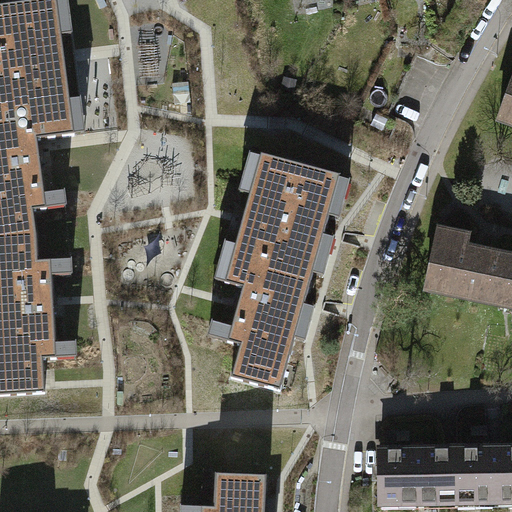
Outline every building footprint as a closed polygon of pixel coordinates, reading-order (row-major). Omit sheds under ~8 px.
[(36,142),(38,142),(75,137),(64,57),(57,1),(31,4),(31,3),(0,6),(0,130),(5,130),(5,126),(15,125),(16,135),(35,133),(36,142)] [(511,84),(499,119),(511,123),(511,84)] [(14,248),(37,246),(34,212),(47,211),(40,161),(38,142),(36,142),(35,133),(16,135),(15,125),(5,126),(5,130),(0,130),(0,233),(12,232),(14,248)] [(255,258),(310,273),(337,177),(257,155),(240,217),(231,247),(256,254),(255,258)] [(70,180),(52,182),(54,196),(72,194),(70,180)] [(470,237),(440,230),(427,288),(511,307),(511,259),(467,249),(469,239),(470,237)] [(0,395),(40,393),(39,375),(39,360),(52,359),(49,300),(47,262),(35,263),(37,246),(14,248),(12,232),(0,233),(0,395)] [(256,254),(231,247),(221,282),(241,288),(236,303),(225,341),(239,345),(229,378),(276,391),(310,273),(255,258),(256,254)] [(82,346),(81,330),(63,332),(64,347),(82,346)] [(511,448),(457,450),(458,501),(511,499),(511,448)] [(380,503),(458,501),(457,450),(419,451),(379,452),(380,503)] [(261,511),(263,476),(212,473),(210,507),(196,506),(196,511),(261,511)]
